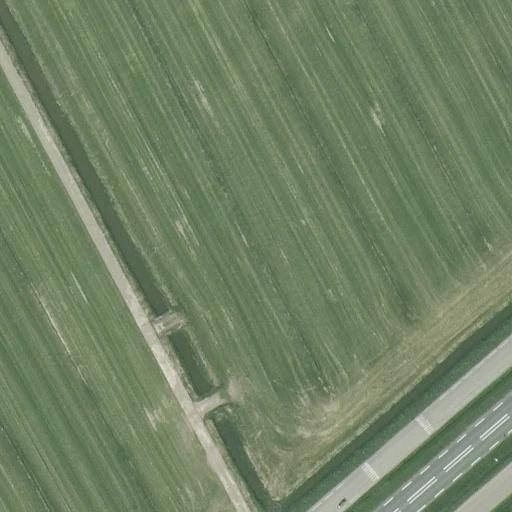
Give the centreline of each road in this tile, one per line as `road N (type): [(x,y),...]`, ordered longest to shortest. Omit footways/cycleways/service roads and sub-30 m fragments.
road 1 (track): [(252,511),(0,41)]
road 2 (unclassified): [(308,511),(511,339)]
road 3 (secondary): [(386,511),(511,401)]
